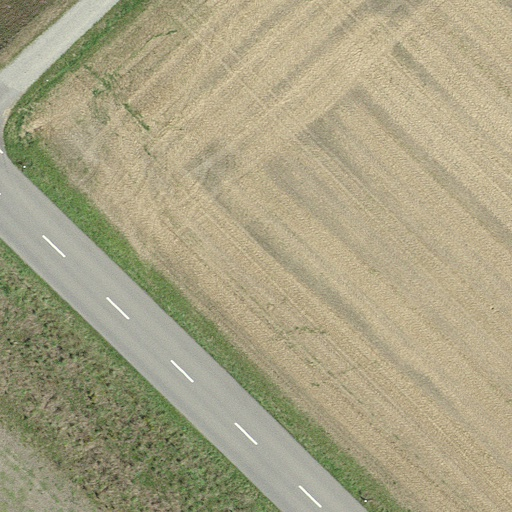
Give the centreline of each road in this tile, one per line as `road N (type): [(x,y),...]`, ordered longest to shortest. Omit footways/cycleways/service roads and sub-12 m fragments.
road 1 (tertiary): [(318,511),(0,203)]
road 2 (track): [(0,98),(102,0)]
